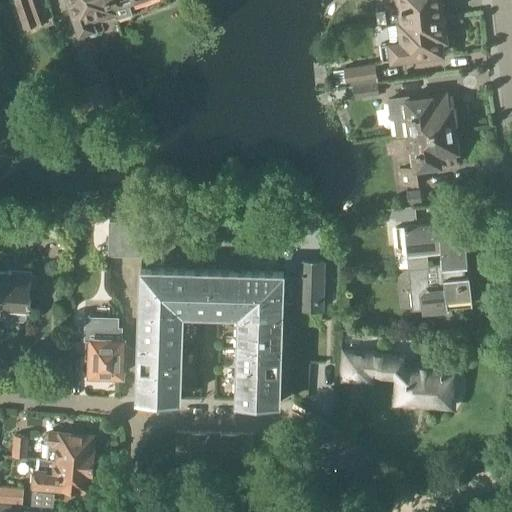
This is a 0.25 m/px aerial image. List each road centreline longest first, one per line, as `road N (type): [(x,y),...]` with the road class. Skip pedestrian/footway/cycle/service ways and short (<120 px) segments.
road 1 (residential): [(427,511),(306,424),(132,418)]
road 2 (residential): [(132,418),(127,407),(0,397)]
